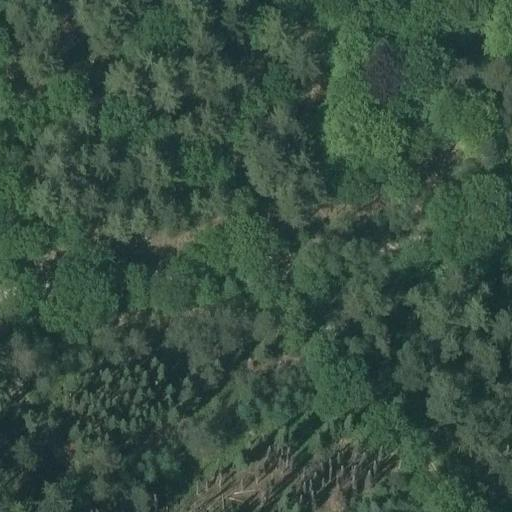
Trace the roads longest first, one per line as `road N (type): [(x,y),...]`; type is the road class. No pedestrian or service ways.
road 1 (track): [(0,296),(511,230)]
road 2 (track): [(460,511),(286,308),(279,262)]
